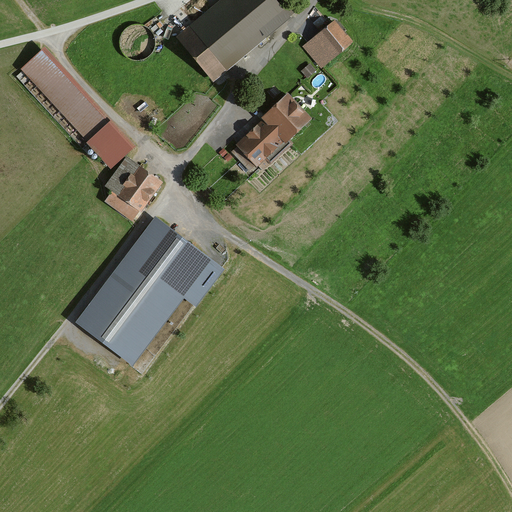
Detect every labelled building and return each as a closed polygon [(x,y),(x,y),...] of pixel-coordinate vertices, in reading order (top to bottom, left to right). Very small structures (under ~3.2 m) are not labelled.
[(278,0),(222,0),(179,36),(214,79),(292,15),(278,0)] [(356,42),(338,20),(307,45),(326,67),(356,42)] [(141,25),(131,26),(122,33),(120,45),(127,57),(139,60),(150,55),(155,45),(151,30),(141,25)] [(136,142),(47,47),(16,76),(105,171),(136,142)] [(263,121),(264,123),(283,143),(309,120),(289,98),(263,121)] [(264,123),(239,145),(258,166),(283,143),(264,123)] [(164,181),(129,156),(114,178),(125,186),(113,202),(138,219),(164,181)] [(223,271),(155,221),(78,326),(131,366),(182,298),(195,308),(223,271)]
